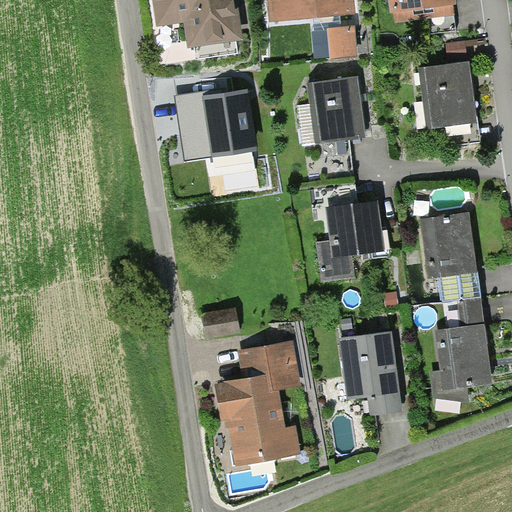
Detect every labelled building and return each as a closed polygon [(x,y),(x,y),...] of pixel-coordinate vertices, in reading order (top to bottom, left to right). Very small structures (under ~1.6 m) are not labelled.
[(153,0),(158,28),(185,24),(189,49),(244,40),(237,0),(153,0)] [(268,0),(271,22),(355,14),(353,0),(268,0)] [(388,0),(390,15),(394,14),(395,23),(454,16),(453,7),(457,7),(456,0),(388,0)] [(354,28),(328,31),(332,62),(358,59),(354,28)] [(422,69),(430,130),(448,127),(450,146),(483,142),(473,62),(422,69)] [(314,84),(322,144),(367,137),(359,78),(314,84)] [(220,90),(175,97),(185,164),(260,153),(250,86),(220,90)] [(321,245),(326,284),(359,280),(356,254),(387,250),(382,201),(332,206),(336,243),(321,245)] [(433,371),(438,405),(472,400),(470,385),(495,382),(471,213),(422,220),(431,280),(442,279),(446,303),(463,301),(467,324),(438,328),(444,370),(433,371)] [(375,418),(406,413),(393,335),(342,344),(352,402),(372,398),(375,418)] [(220,384),(237,468),(303,455),(297,427),(288,428),(281,392),(304,388),(294,343),(240,353),(245,379),(220,384)]
